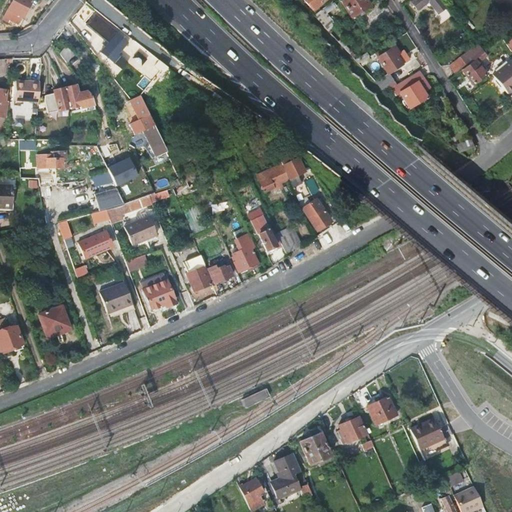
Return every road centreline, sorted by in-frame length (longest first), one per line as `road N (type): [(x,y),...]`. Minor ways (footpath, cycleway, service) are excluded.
road 1 (unclassified): [(0,403),(323,260),(491,154)]
road 2 (motorway): [(172,0),(511,295)]
road 3 (residential): [(168,511),(511,281)]
road 4 (motorway): [(511,254),(225,0)]
road 5 (residential): [(393,0),(491,154)]
